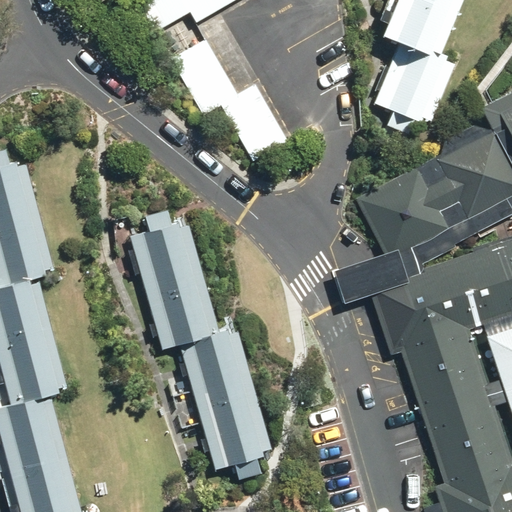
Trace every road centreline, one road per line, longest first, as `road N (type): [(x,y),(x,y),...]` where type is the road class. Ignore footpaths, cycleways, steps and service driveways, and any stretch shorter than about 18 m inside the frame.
road 1 (residential): [(283,241),(51,49)]
road 2 (residential): [(396,511),(334,332),(283,241)]
road 3 (residential): [(283,241),(327,197),(335,166),(329,127),(283,48),(283,38),(313,16)]
